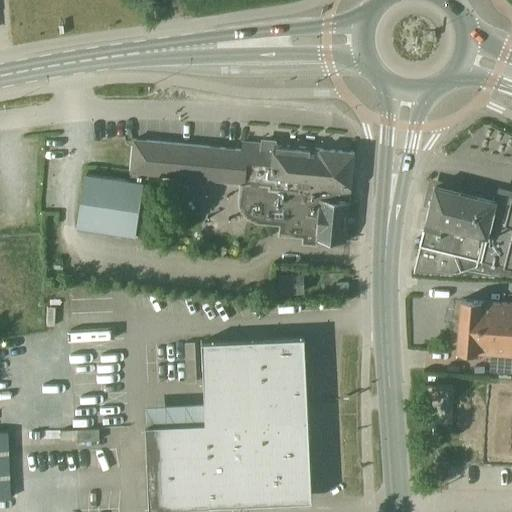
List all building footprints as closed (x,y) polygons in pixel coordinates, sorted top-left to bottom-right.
[(316,239),(317,239),(320,200),(348,203),(349,192),(350,193),(354,153),(268,145),(242,142),(242,150),(134,140),(130,176),(148,178),(149,174),(245,184),(244,200),(244,202),(244,204),(245,207),(246,209),(247,210),(248,212),(250,214),(252,216),(255,217),(256,218),(259,218),(280,221),(279,235),(304,238),(304,240),(316,241),(316,239)] [(148,183),(148,178),(130,176),(130,180),(85,173),(77,228),(135,236),(143,182),(148,183)] [(511,279),(511,198),(436,180),(414,266),(511,279)] [(320,200),(317,239),(346,241),(349,203),(348,203),(320,200)] [(305,294),(303,273),(279,274),(280,295),(305,294)] [(457,352),(491,355),(490,369),(511,370),(511,303),(461,300),(457,352)] [(205,423),(308,418),(305,337),(202,342),(205,423)] [(511,390),(493,389),(488,461),(511,462),(511,390)] [(308,418),(205,423),(145,426),(149,508),(312,501),(308,418)] [(0,432),(0,498),(10,498),(7,432),(0,432)]
